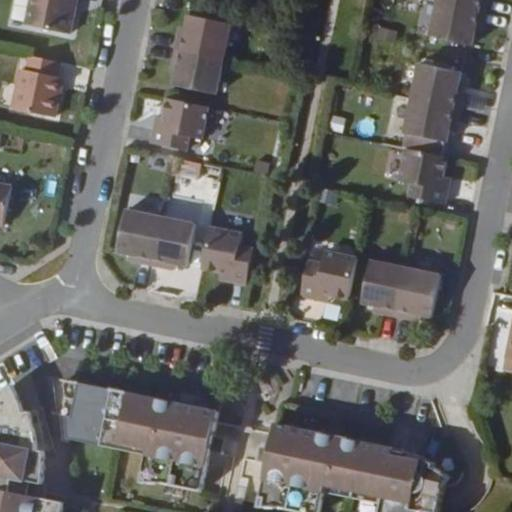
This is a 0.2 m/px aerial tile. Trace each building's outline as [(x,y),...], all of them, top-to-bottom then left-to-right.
[(68,18),(72,0),(30,0),(24,30),(67,39),(71,18),(68,18)] [(480,0),(436,0),(435,7),(483,17),(486,2),(480,1),(480,0)] [(473,37),(475,30),(480,31),(483,17),(435,7),(427,41),(470,51),(473,37)] [(221,65),(228,29),(187,21),(185,34),(183,42),(176,40),(173,55),(221,65)] [(183,42),(185,34),(178,32),(176,40),(183,42)] [(213,99),(221,65),(173,55),(170,69),(177,70),(175,78),(172,90),(213,99)] [(54,100),(57,84),(54,83),(57,70),(28,63),(25,77),(18,76),(10,115),(53,124),(58,101),(54,100)] [(175,78),(177,70),(170,69),(168,76),(175,78)] [(456,92),(459,79),(418,69),(410,105),(457,115),(460,102),(454,101),(456,92)] [(446,137),(448,128),(454,130),(457,115),(410,105),(403,139),(443,148),(446,137)] [(198,155),(205,123),(163,114),(160,132),(157,145),(149,143),(146,158),(184,166),(186,152),(198,155)] [(452,138),(454,130),(448,128),(446,137),(452,138)] [(157,145),(160,132),(151,131),(149,143),(157,145)] [(438,191),(442,173),(402,164),(395,197),(408,200),(405,213),(440,221),(443,206),(435,204),(438,191)] [(443,206),(446,193),(438,191),(435,204),(443,206)] [(167,222),(199,219),(198,198),(165,201),(167,222)] [(144,277),(154,231),(121,224),(111,265),(123,268),(131,269),(130,274),(144,277)] [(180,280),(189,238),(154,231),(144,277),(159,280),(160,275),(168,277),(180,280)] [(240,293),(249,255),(236,252),(239,242),(205,234),(196,278),(215,282),(216,280),(228,283),(226,291),(240,293)] [(343,308),(352,266),(320,259),(318,270),(305,267),(297,306),(311,309),(313,301),(324,303),(324,304),(343,308)] [(391,330),(401,283),(366,276),(358,318),(369,320),(377,322),(376,326),(391,330)] [(226,291),(228,283),(216,280),(215,282),(214,288),(226,291)] [(427,332),(435,290),(401,283),(391,330),(405,333),(406,328),(415,330),(427,332)] [(324,304),(324,303),(313,301),(311,309),(322,311),(324,304)] [(511,320),(509,336),(505,335),(499,364),(511,366),(511,320)] [(511,378),(511,366),(499,364),(497,375),(511,378)] [(210,439),(215,415),(138,399),(93,390),(60,383),(65,443),(138,460),(134,482),(199,495),(206,457),(210,439)] [(58,511),(60,506),(16,494),(17,488),(18,482),(38,486),(40,480),(39,455),(34,455),(32,438),(27,416),(21,417),(20,411),(15,400),(8,390),(0,395),(0,511),(58,511)] [(437,480),(431,473),(432,468),(420,461),(410,457),(396,453),(387,451),(370,448),(308,435),(291,431),(271,427),(266,451),(263,468),(254,507),(276,511),(315,511),(318,504),(355,511),(433,511),(436,499),(443,489),(437,480)] [(219,459),(222,442),(210,439),(206,457),(219,459)] [(263,468),(266,451),(254,449),(250,466),(263,468)] [(37,492),(38,486),(18,482),(17,488),(37,492)]
